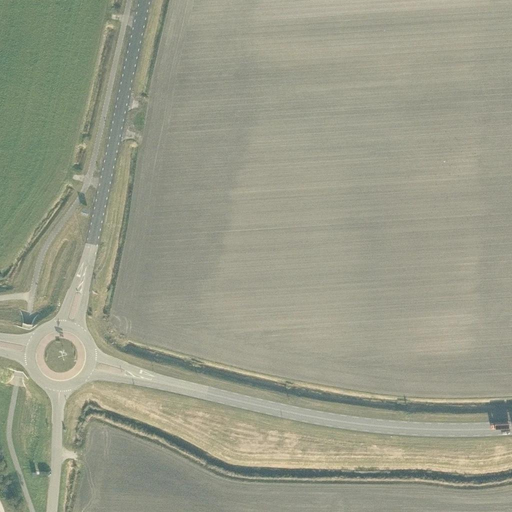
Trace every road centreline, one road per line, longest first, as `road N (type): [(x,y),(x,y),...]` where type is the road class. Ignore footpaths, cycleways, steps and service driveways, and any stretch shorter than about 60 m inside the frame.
road 1 (primary): [(511,427),(357,424),(150,379)]
road 2 (primary): [(87,261),(144,0)]
road 3 (tertiary): [(51,511),(57,385)]
